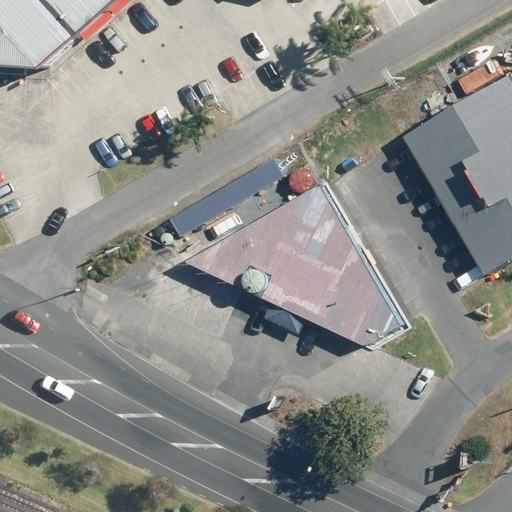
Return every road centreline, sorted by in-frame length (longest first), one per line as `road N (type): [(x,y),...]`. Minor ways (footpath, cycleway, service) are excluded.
road 1 (unknown): [(337,0),(76,142),(55,161),(44,188),(45,241)]
road 2 (primary): [(334,511),(164,429),(0,334)]
road 3 (unknown): [(468,365),(375,186)]
